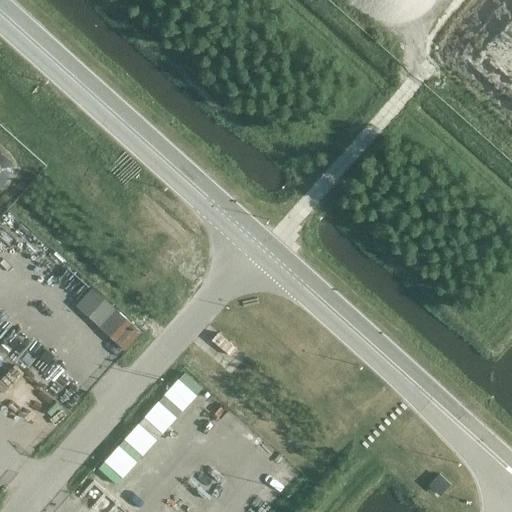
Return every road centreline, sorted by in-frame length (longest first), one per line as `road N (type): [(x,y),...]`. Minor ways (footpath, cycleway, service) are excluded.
road 1 (unclassified): [(511,476),(0,16)]
road 2 (unknown): [(120,401),(0,279)]
